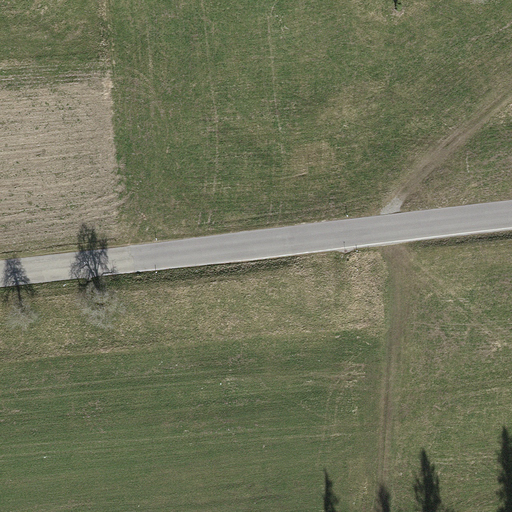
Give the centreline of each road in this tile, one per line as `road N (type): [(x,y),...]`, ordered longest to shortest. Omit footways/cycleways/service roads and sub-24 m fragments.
road 1 (tertiary): [(0,277),(511,217)]
road 2 (track): [(371,234),(426,170),(511,93)]
